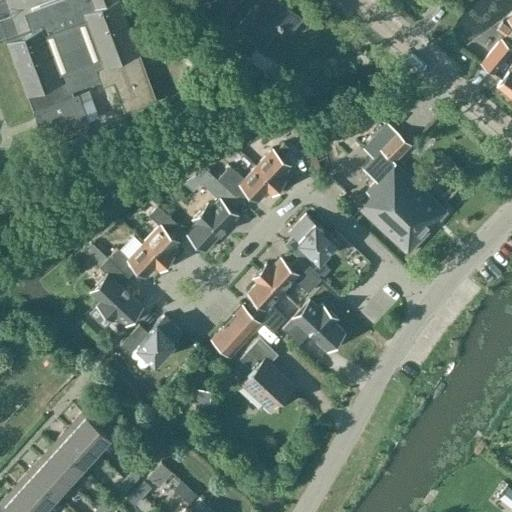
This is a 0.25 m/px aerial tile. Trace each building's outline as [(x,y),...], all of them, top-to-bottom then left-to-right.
[(157,103),(139,52),(119,0),(73,0),(72,1),(71,0),(56,0),(41,6),(43,11),(25,18),(30,31),(6,40),(42,137),(87,120),(94,138),(129,125),(125,115),(157,103)] [(226,11),(236,0),(219,0),(217,3),(226,11)] [(288,29),(298,15),(280,0),(252,0),(255,2),(238,22),(263,42),(279,22),(288,29)] [(494,73),(511,51),(511,46),(500,37),(480,61),(494,73)] [(511,73),(509,71),(497,86),(511,97),(511,73)] [(357,205),(407,252),(446,210),(394,162),(411,143),(387,121),(362,146),(372,156),(362,166),(376,179),(365,190),(369,193),(357,205)] [(281,155),(289,147),(283,141),(275,149),(272,147),(256,164),(278,185),(285,178),(281,174),(290,164),(281,155)] [(278,185),(256,164),(244,177),(229,164),(217,177),(240,199),(242,201),(250,192),(257,199),(267,189),(271,193),(278,185)] [(217,180),(208,172),(200,181),(209,189),(217,180)] [(232,208),(240,199),(219,180),(211,190),(219,197),(211,205),(207,201),(190,220),(194,224),(186,231),(204,248),(237,213),(232,208)] [(168,232),(177,223),(157,203),(148,213),(159,224),(143,241),(166,261),(173,254),(169,250),(178,240),(168,232)] [(319,257),(335,240),(305,212),(288,230),(306,246),(297,255),(318,274),(327,264),(319,257)] [(159,269),(166,261),(143,241),(127,257),(116,246),(108,256),(128,275),(136,266),(145,275),(155,265),(159,269)] [(125,323),(142,304),(120,284),(128,275),(108,256),(93,242),(84,251),(106,272),(90,290),(100,299),(96,303),(113,318),(116,315),(125,323)] [(318,274),(297,255),(289,264),(280,255),(270,265),(266,261),(259,269),(281,290),(292,278),(307,292),(321,277),(318,274)] [(269,303),(281,290),(259,269),(252,276),(257,280),(247,290),(256,299),(248,309),(261,321),(271,330),(283,316),(269,303)] [(321,302),(318,305),(309,297),(281,327),(298,342),(309,331),(327,348),(344,330),(334,321),(337,317),(321,302)] [(261,321),(248,309),(242,303),(211,337),(230,355),(261,321)] [(154,360),(182,330),(163,313),(148,331),(138,323),(120,343),(129,351),(136,344),(154,360)] [(295,385),(270,361),(277,353),(259,336),(238,358),(251,369),(239,382),(270,412),(295,385)] [(98,405),(89,415),(108,431),(117,422),(98,405)] [(94,451),(109,435),(81,410),(66,425),(94,451)] [(81,466),(94,451),(66,425),(53,440),(81,466)] [(67,481),(81,466),(53,440),(39,456),(67,481)] [(53,496),(67,481),(39,456),(25,471),(53,496)] [(131,485),(139,476),(131,469),(123,478),(131,485)] [(39,511),(53,496),(25,471),(11,486),(39,511)] [(123,494),(131,485),(123,478),(115,487),(123,494)] [(150,486),(143,479),(135,488),(142,495),(150,486)] [(181,482),(173,490),(187,503),(195,495),(181,482)] [(8,511),(38,511),(39,511),(11,486),(0,498),(0,503),(7,511),(8,511)] [(134,504),(142,495),(135,488),(126,497),(134,504)] [(511,490),(508,488),(500,498),(511,507),(511,490)] [(102,511),(105,511),(112,504),(105,498),(96,507),(102,511)]
